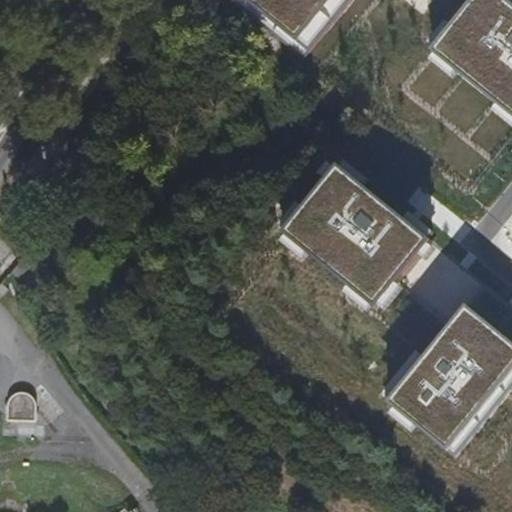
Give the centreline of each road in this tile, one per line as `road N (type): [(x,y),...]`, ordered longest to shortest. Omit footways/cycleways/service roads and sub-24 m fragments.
road 1 (secondary): [(0,148),(89,0)]
road 2 (unknown): [(472,242),(369,362)]
